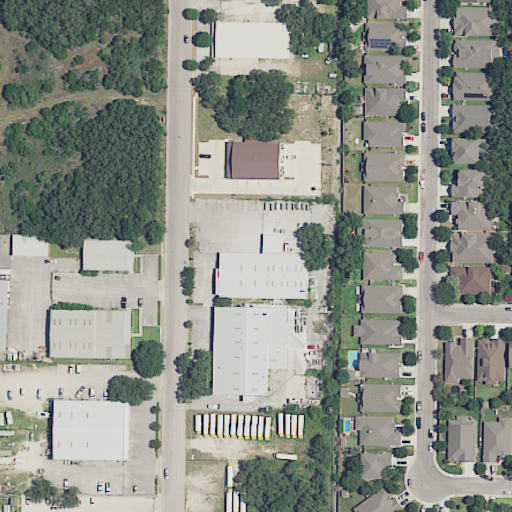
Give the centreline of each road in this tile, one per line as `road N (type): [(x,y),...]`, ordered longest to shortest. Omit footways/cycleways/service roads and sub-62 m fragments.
road 1 (residential): [(177,0),(166,511)]
road 2 (residential): [(429,0),(429,484)]
